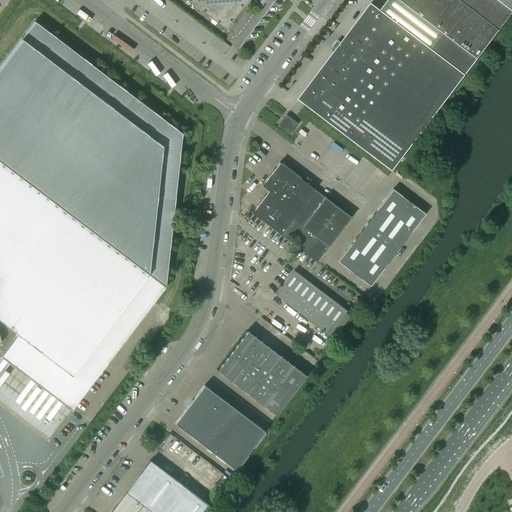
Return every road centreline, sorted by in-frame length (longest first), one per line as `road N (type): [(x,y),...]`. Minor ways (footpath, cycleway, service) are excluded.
road 1 (unclassified): [(61,511),(197,334),(213,299),(236,115)]
road 2 (secondary): [(511,324),(369,511)]
road 3 (unclassified): [(236,115),(85,0)]
road 4 (secondary): [(401,511),(511,368)]
road 5 (unclassified): [(369,209),(236,115)]
road 6 (unclassified): [(236,115),(326,0)]
